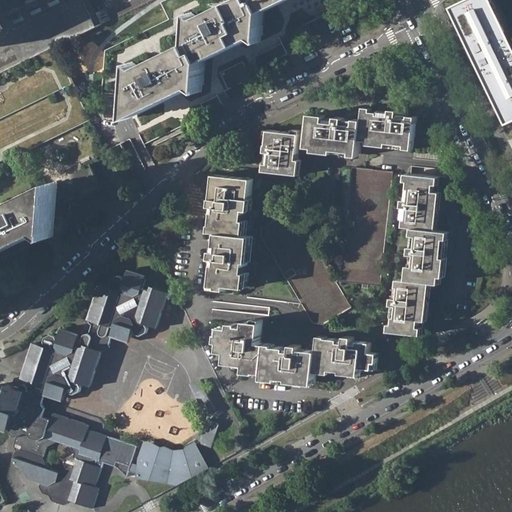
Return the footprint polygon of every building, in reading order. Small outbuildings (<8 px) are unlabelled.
[(0,0),(0,74),(104,24),(92,0),(0,0)] [(204,84),(205,55),(257,30),(266,36),(268,6),(280,0),(226,0),(202,12),(193,7),(191,36),(139,61),(130,56),(126,112),(196,79),(204,84)] [(469,0),(452,8),(481,69),(508,126),(511,124),(511,39),(493,0),(469,0)] [(267,165),(266,173),(297,176),(300,148),(361,153),(362,140),(414,145),(416,115),(408,114),(408,117),(402,117),(403,109),(394,108),(393,113),(382,112),(382,110),(367,109),(366,122),(358,121),(358,124),(347,123),(347,115),(339,114),(338,121),(327,120),(328,118),(312,116),(310,136),(301,135),(302,133),(270,130),(269,145),(267,145),(266,153),(272,154),(271,165),(267,165)] [(352,167),(341,283),(382,287),(393,171),(352,167)] [(397,315),(395,332),(425,335),(431,282),(443,283),(448,230),(435,228),(441,176),(411,172),(409,187),(412,188),(411,200),(404,199),(403,209),(410,209),(408,219),(406,219),(406,227),(418,228),(417,238),(420,238),(419,248),(413,248),(412,256),(419,257),(418,266),(415,265),(414,280),(400,279),(399,286),(403,287),(402,297),(395,296),(394,304),(400,305),(399,315),(397,315)] [(218,259),(214,287),(230,289),(231,285),(239,286),(241,271),(245,272),(247,250),(244,249),(245,235),(242,235),(244,220),(247,221),(248,209),(245,209),(246,198),(253,199),(255,182),(244,180),(244,178),(226,176),(226,178),(216,177),(213,206),(216,206),(213,231),(221,232),(219,245),(221,245),(220,251),(215,250),(214,259),(218,259)] [(0,252),(36,236),(46,231),(55,237),(59,180),(0,208),(0,252)] [(262,240),(316,324),(327,324),(353,307),(293,212),(263,231),(262,240)] [(94,508),(100,488),(96,486),(104,462),(116,466),(117,461),(131,466),(133,462),(138,445),(89,429),(91,424),(54,413),(52,419),(48,418),(44,416),(47,408),(45,403),(49,390),(66,396),(69,389),(71,393),(76,394),(80,391),(82,386),(80,382),(88,385),(100,350),(105,348),(110,346),(115,332),(133,338),(135,330),(138,335),(143,337),(148,334),(149,329),(147,324),(156,327),(167,292),(153,287),(152,291),(143,288),(145,280),(128,274),(125,281),(122,276),(119,274),(113,277),(111,282),(114,288),(106,285),(96,315),(94,315),(92,316),(90,318),(90,321),(91,323),(93,325),(90,335),(86,336),(83,340),(80,347),(77,346),(80,338),(62,331),(59,339),(57,335),(52,334),(47,337),(46,341),(47,346),(40,343),(28,378),(41,383),(39,387),(32,391),(29,390),(29,387),(28,386),(27,385),(25,385),(23,386),(22,388),(17,386),(11,389),(0,384),(0,426),(11,430),(14,436),(18,437),(14,446),(17,451),(14,460),(17,465),(24,468),(30,479),(48,485),(58,479),(61,472),(50,468),(44,457),(47,447),(60,441),(72,445),(79,459),(70,485),(73,491),(77,492),(74,501),(94,508)] [(247,359),(247,366),(258,367),(258,371),(265,372),(265,375),(316,381),(318,363),(334,364),(334,368),(364,371),(364,366),(380,367),(381,352),(374,352),(375,342),(362,340),(361,343),(355,343),(356,335),(348,335),(348,338),(323,336),(322,351),(308,350),(308,353),(302,353),(303,346),(295,345),(294,351),(288,351),(288,348),(276,347),(276,349),(269,349),(270,344),(262,343),(264,324),(247,322),(247,327),(241,327),(241,325),(232,324),(232,329),(221,328),(219,344),(223,345),(222,353),(229,353),(229,361),(241,362),(241,358),(247,359)] [(191,384),(205,414),(216,409),(201,379),(191,384)] [(209,419),(201,443),(213,447),(221,423),(209,419)] [(139,464),(133,462),(131,466),(130,470),(137,471),(137,478),(170,483),(178,485),(211,466),(197,440),(186,449),(178,449),(167,443),(164,447),(151,440),(145,438),(140,458),(139,464)]
